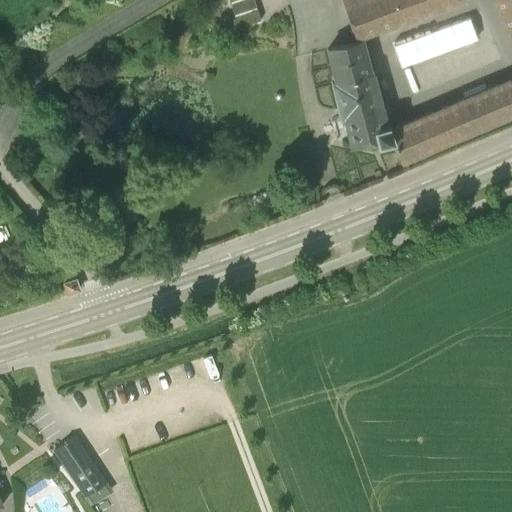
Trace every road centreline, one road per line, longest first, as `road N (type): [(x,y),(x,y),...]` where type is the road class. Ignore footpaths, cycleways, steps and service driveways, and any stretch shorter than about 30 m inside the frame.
road 1 (secondary): [(108,314),(511,161)]
road 2 (unclassified): [(108,314),(81,265),(0,167)]
